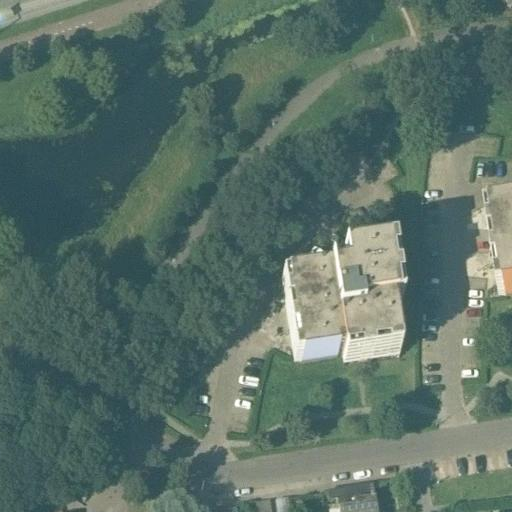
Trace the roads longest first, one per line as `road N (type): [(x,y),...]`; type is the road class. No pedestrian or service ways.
road 1 (residential): [(206,477),(221,382),(240,333),(287,257),(343,199),(384,172)]
road 2 (residential): [(456,444),(449,357),(465,146)]
road 3 (residential): [(456,444),(206,477)]
road 4 (residential): [(0,330),(153,442)]
road 5 (unclassified): [(0,53),(169,0)]
